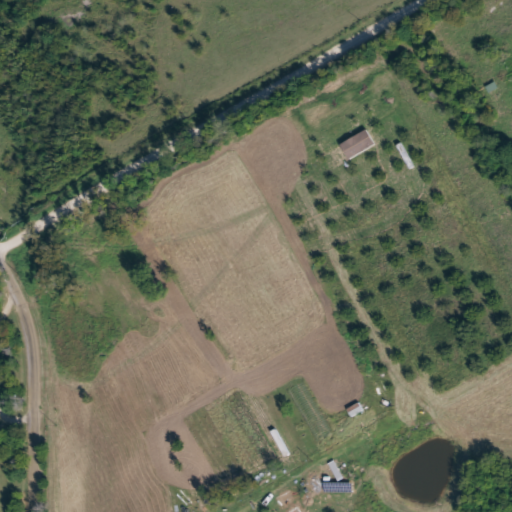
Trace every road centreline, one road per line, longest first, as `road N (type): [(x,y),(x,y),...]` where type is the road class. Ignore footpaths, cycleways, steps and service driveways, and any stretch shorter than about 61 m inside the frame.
road 1 (residential): [(0,248),(421,0)]
road 2 (residential): [(35,511),(32,344),(0,259)]
